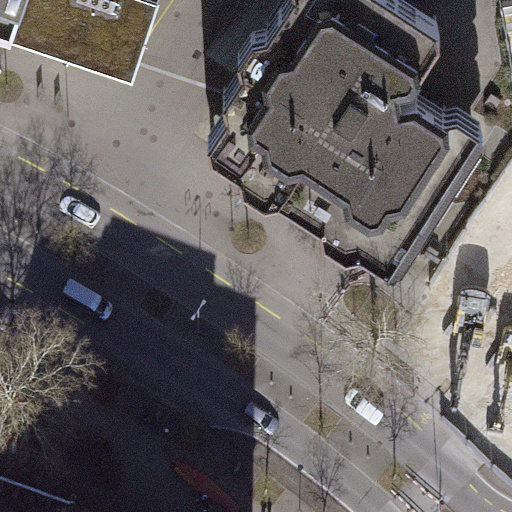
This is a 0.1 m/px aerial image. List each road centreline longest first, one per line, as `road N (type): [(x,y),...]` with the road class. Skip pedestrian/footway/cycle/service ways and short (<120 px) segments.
road 1 (secondary): [(477,511),(398,435),(249,321),(0,170)]
road 2 (secondary): [(0,251),(284,433),(377,511)]
